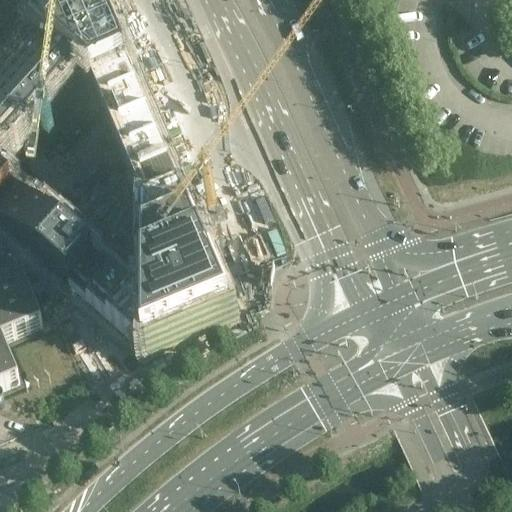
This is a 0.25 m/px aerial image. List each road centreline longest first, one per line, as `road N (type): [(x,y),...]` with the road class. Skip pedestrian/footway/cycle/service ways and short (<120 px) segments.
road 1 (secondary): [(366,312),(234,385),(82,511)]
road 2 (tertiary): [(218,0),(366,312)]
road 3 (tertiary): [(402,296),(265,0)]
road 4 (secondary): [(171,511),(313,408),(394,365)]
road 5 (residential): [(130,370),(0,251)]
road 6 (unclassified): [(458,480),(467,453),(428,351)]
road 7 (unclassified): [(394,365),(440,461),(458,480)]
